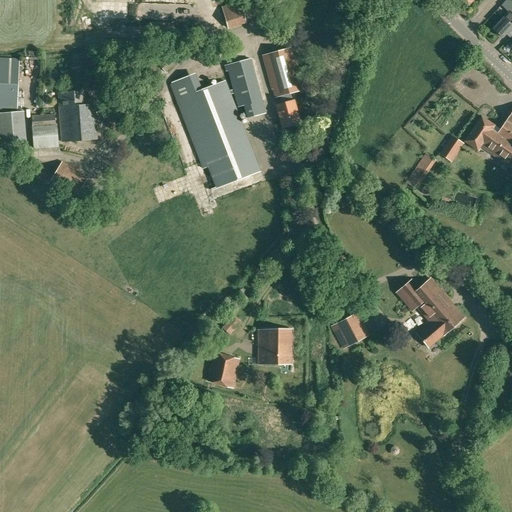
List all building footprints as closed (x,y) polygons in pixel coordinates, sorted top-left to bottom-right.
[(251,8),(248,0),(228,0),(220,3),(228,29),(246,23),(243,11),(251,8)] [(262,7),(258,0),(249,0),(254,10),(262,7)] [(511,13),(510,12),(493,29),(502,37),(505,34),(510,38),(511,35),(511,13)] [(282,128),(300,123),(294,100),(292,101),(290,93),(304,89),(292,47),(262,56),(271,89),(272,89),(275,97),(279,96),(281,104),(276,105),(282,128)] [(19,60),(0,58),(0,109),(17,110),(19,60)] [(250,59),(227,66),(238,107),(244,105),(248,118),(265,113),(250,59)] [(490,95),(476,76),(484,71),(480,64),(468,73),(472,79),(468,82),(464,77),(460,80),(467,90),(474,85),(485,99),(490,95)] [(171,83),(171,84),(177,100),(201,162),(203,168),(208,167),(210,174),(216,188),(260,171),(257,163),(249,144),(225,81),(202,90),(195,73),(171,83)] [(85,91),(58,93),(59,106),(62,142),(97,139),(94,103),(93,99),(85,100),(85,91)] [(0,113),(0,145),(29,144),(27,111),(0,113)] [(474,148),(478,150),(480,146),(485,149),(501,161),(511,167),(511,165),(511,112),(500,129),(481,116),(464,141),(474,148)] [(31,116),(32,128),(33,145),(58,143),(57,127),(56,127),(55,114),(31,116)] [(463,143),(452,136),(440,154),(451,161),(463,143)] [(426,154),(406,182),(416,188),(435,161),(426,154)] [(34,161),(27,171),(48,185),(49,183),(68,195),(64,201),(71,205),(70,206),(88,217),(97,201),(80,191),(88,177),(62,161),(55,174),(34,161)] [(447,206),(449,200),(442,198),(440,204),(447,206)] [(411,280),(399,290),(414,309),(419,305),(434,322),(418,335),(429,347),(464,317),(430,278),(418,289),(411,280)] [(371,334),(359,312),(334,325),(346,347),(371,334)] [(242,321),(234,314),(223,327),(231,334),(242,321)] [(291,364),(291,329),(258,330),(258,364),(291,364)] [(213,352),(206,382),(233,388),(241,359),(213,352)] [(195,444),(185,442),(184,451),(194,453),(195,444)]
